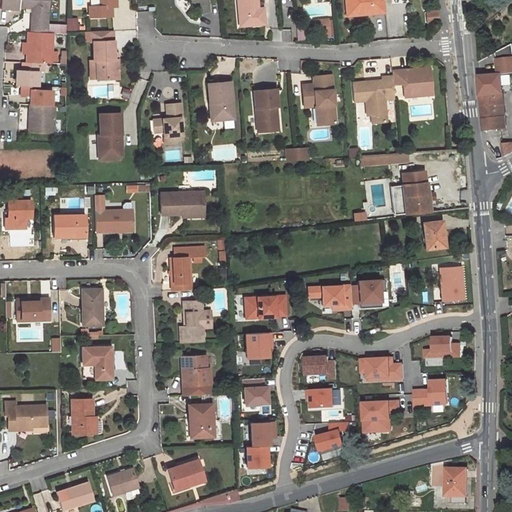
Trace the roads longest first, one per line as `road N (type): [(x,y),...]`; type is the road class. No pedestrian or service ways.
road 1 (residential): [(0,272),(116,268),(133,275),(146,417),(134,438),(0,483)]
road 2 (residential): [(145,42),(353,54),(463,43)]
road 3 (residential): [(406,334),(370,349),(325,339),(289,352),(287,495)]
road 4 (residential): [(287,495),(488,443)]
road 5 (secondary): [(488,317),(477,175)]
road 6 (secondary): [(477,175),(463,43)]
road 7 (secondary): [(488,443),(488,317)]
